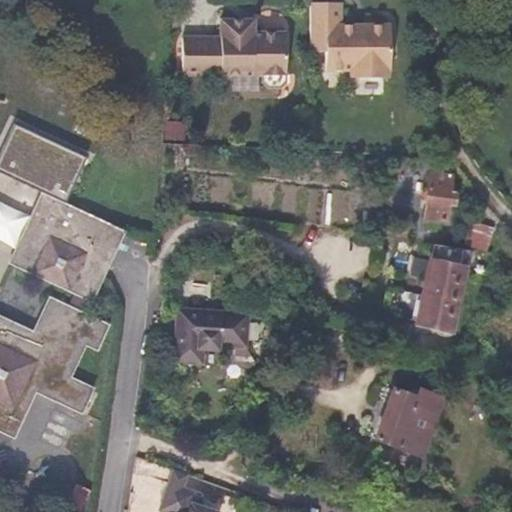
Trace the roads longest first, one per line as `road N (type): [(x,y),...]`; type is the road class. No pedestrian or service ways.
road 1 (unknown): [(124,437),(203,458),(301,402),(343,400)]
road 2 (residential): [(110,511),(141,342)]
